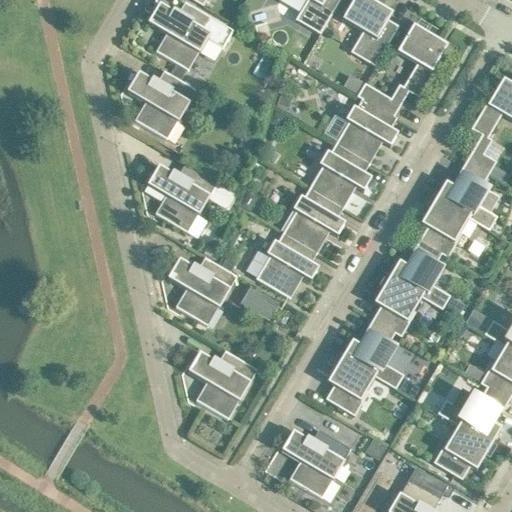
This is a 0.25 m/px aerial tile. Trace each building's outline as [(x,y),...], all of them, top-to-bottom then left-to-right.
[(187,0),(202,9),(207,0),(187,0)] [(320,37),(341,0),(303,0),(307,2),(295,22),(320,37)] [(375,70),(399,29),(388,23),(392,15),(365,0),(354,0),(341,22),(362,35),(350,55),(375,70)] [(232,32),(216,23),(185,5),(184,6),(189,10),(184,18),(173,12),(172,14),(159,6),(147,26),(171,40),(161,56),(156,53),(155,55),(187,73),(188,72),(185,70),(195,54),(198,56),(207,42),(222,50),(232,32)] [(443,56),(443,55),(447,48),(413,28),(396,55),(416,67),(403,90),(399,87),(390,101),(364,86),(356,99),(361,102),(395,121),(396,121),(393,119),(407,94),(418,101),(445,55),(444,55),(443,56)] [(240,66),(229,74),(238,87),(249,79),(240,66)] [(195,92),(163,74),(162,75),(168,78),(163,87),(152,81),(150,83),(138,75),(126,95),(150,109),(140,124),(135,121),(134,123),(166,142),(167,140),(164,139),(174,123),(177,125),(189,105),(185,103),(192,93),(194,94),(195,92)] [(511,90),(509,95),(498,89),(497,88),(498,87),(497,87),(470,132),(481,138),(466,164),(488,177),(496,164),(483,157),(492,143),(488,140),(501,117),(511,123),(511,90)] [(281,95),(277,107),(289,111),(293,99),(281,95)] [(361,102),(356,111),(353,110),(352,111),(347,120),(348,120),(347,123),(346,122),(345,123),(348,125),(335,147),(369,166),(369,165),(366,164),(378,143),(389,150),(390,148),(389,147),(390,145),(391,145),(396,137),(397,136),(387,129),(392,121),(395,123),(395,121),(361,102)] [(497,153),(511,159),(511,157),(511,138),(504,135),(497,153)] [(369,166),(335,147),(329,156),(326,154),(325,156),(326,156),(321,165),(322,165),(321,167),(319,167),(318,168),(321,170),(309,191),(342,211),(343,210),(340,209),(352,188),(363,194),(364,193),(362,192),(364,190),(365,190),(370,182),(371,181),(360,174),(365,166),(368,167),(369,166)] [(499,199),(481,189),(488,177),(466,164),(458,177),(462,179),(455,190),(445,184),(438,196),(471,216),(468,221),(488,234),(497,219),(490,215),(499,199)] [(228,213),(237,198),(184,167),(183,169),(188,172),(183,180),(172,174),(171,176),(158,168),(146,188),(170,202),(161,218),(156,215),(154,217),(186,236),(187,234),(185,232),(194,216),(198,218),(208,202),(228,213)] [(342,211),(309,191),(303,201),(300,199),(299,201),(300,201),(295,209),(295,210),(294,212),(293,211),(292,213),(295,215),(282,236),(316,256),(316,255),(314,253),(326,233),(336,239),(337,238),(336,237),(337,235),(338,235),(343,227),(344,227),(344,225),(334,219),(339,210),(342,212),(342,211)] [(248,214),(257,200),(247,194),(239,209),(248,214)] [(471,216),(438,196),(436,199),(437,200),(430,212),(429,211),(428,213),(429,213),(427,217),(432,220),(419,243),(441,257),(447,261),(462,236),(460,235),(468,221),(471,216)] [(215,232),(222,217),(210,212),(204,227),(215,232)] [(316,256),(282,236),(277,246),(273,244),(273,245),(273,246),(268,254),(269,255),(268,257),(266,256),(265,258),(268,259),(255,282),(289,302),(290,300),(287,298),(299,278),(310,284),(311,282),(310,282),(311,279),(312,280),(317,271),(317,272),(318,270),(307,264),(313,255),(315,257),(316,256)] [(441,272),(434,268),(441,257),(419,243),(411,256),(415,258),(408,269),(398,263),(391,276),(424,295),(421,301),(441,313),(450,299),(431,288),(441,272)] [(229,275),(235,265),(226,259),(220,269),(204,260),(203,262),(209,265),(203,274),(192,267),(191,269),(178,262),(167,281),(190,295),(181,311),(176,308),(175,310),(207,329),(208,327),(205,325),(215,309),(218,312),(230,292),(226,290),(232,279),(235,281),(236,279),(229,275)] [(424,295),(391,276),(389,279),(390,280),(383,291),(382,291),(373,306),(380,309),(372,322),(394,336),(400,340),(415,316),(413,314),(421,301),(424,295)] [(268,323),(278,306),(250,289),(240,306),(268,323)] [(394,351),(387,347),(394,336),(372,322),(364,335),(368,338),(362,349),(351,343),(344,355),(377,374),(374,380),(395,392),(403,378),(384,367),(394,351)] [(511,331),(510,334),(492,323),(483,338),(494,344),(504,350),(507,344),(511,347),(511,331)] [(504,350),(494,344),(487,356),(497,362),(496,363),(494,362),(479,387),(485,390),(486,390),(509,403),(511,396),(511,347),(507,344),(504,350)] [(256,372),(225,354),(224,355),(229,358),(224,367),(213,361),(212,363),(199,355),(187,375),(211,389),(201,405),(196,402),(195,403),(227,422),(228,420),(226,419),(235,403),(239,405),(250,385),(247,383),(253,372),(255,374),(256,372)] [(377,374),(344,355),(343,358),(344,358),(336,370),(327,385),(333,389),(325,402),(354,419),(368,395),(366,394),(374,380),(377,374)] [(509,403),(486,390),(485,390),(479,401),(473,398),(463,414),(445,403),(437,417),(457,429),(460,423),(493,443),(501,431),(491,425),(497,414),(501,416),(509,403)] [(493,443),(460,423),(457,429),(449,442),(447,441),(432,466),(461,483),(469,469),(476,473),(484,458),(484,457),(491,445),(492,446),(493,443)] [(350,451),(318,432),(317,434),(323,437),(317,446),(306,439),(305,441),(292,434),(281,453),(304,467),(295,483),(290,480),(289,482),(320,501),(322,499),(319,498),(328,482),(332,484),(344,464),(340,462),(346,451),(349,453),(350,451)] [(377,461),(382,452),(372,446),(367,455),(377,461)] [(439,503),(407,485),(406,486),(408,488),(402,499),(398,497),(389,511),(429,511),(427,511),(432,502),(438,505),(439,503)]
